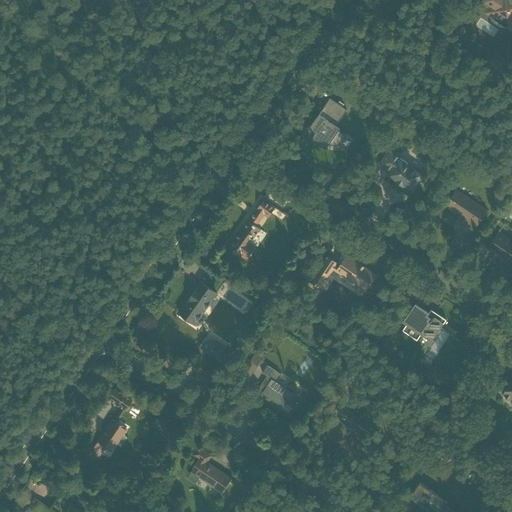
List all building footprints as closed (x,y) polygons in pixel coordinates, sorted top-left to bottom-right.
[(503,19),(511,25),(511,0),(478,0),(478,2),(487,8),(484,12),(501,23),(503,19)] [(305,133),(327,148),(329,145),(339,145),(346,135),(338,131),(340,128),(336,125),(347,109),(330,98),(305,133)] [(413,195),(427,176),(397,154),(383,174),(413,195)] [(472,233),(488,211),(457,189),(442,211),(472,233)] [(275,208),(263,200),(229,246),(248,260),(255,251),(248,245),(260,229),(256,226),(265,215),(268,217),(275,208)] [(511,267),(511,241),(498,231),(485,249),(511,267)] [(367,292),(379,273),(347,253),(341,264),(328,256),(310,283),(321,290),(334,271),(367,292)] [(195,326),(218,293),(201,281),(178,314),(195,326)] [(239,303),(246,295),(240,290),(233,298),(239,303)] [(432,349),(445,327),(442,325),(448,314),(431,304),(429,307),(416,298),(398,328),(432,349)] [(226,340),(206,330),(198,345),(219,355),(226,340)] [(253,387),(290,411),(304,388),(268,365),(253,387)] [(511,400),(511,375),(507,373),(500,384),(507,388),(503,394),(511,400)] [(118,385),(111,393),(123,404),(130,396),(118,385)] [(327,433),(353,453),(365,439),(339,418),(327,433)] [(112,452),(127,429),(112,419),(96,442),(112,452)] [(187,470),(222,494),(233,478),(208,462),(212,455),(198,446),(192,454),(196,457),(187,470)] [(444,511),(452,500),(418,477),(409,491),(440,511),(444,511)] [(86,511),(69,501),(61,511),(86,511)]
